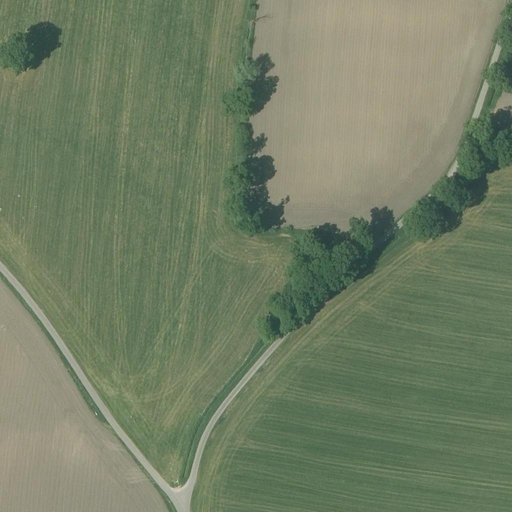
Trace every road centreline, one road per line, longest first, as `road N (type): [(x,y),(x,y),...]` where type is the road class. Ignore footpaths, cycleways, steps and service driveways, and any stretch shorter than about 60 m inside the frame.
road 1 (unclassified): [(185,511),(211,428),(241,385),(335,274),(454,176),(511,14)]
road 2 (unclassified): [(0,261),(182,511)]
